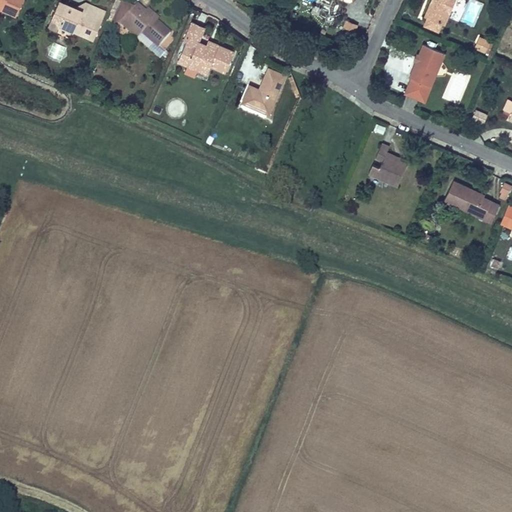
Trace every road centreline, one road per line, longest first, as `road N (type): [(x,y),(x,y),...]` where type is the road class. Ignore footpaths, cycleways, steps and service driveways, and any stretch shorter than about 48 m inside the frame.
road 1 (track): [(511,309),(292,214),(350,85)]
road 2 (residential): [(350,85),(378,108),(511,166)]
road 3 (residential): [(213,0),(276,47),(350,85)]
